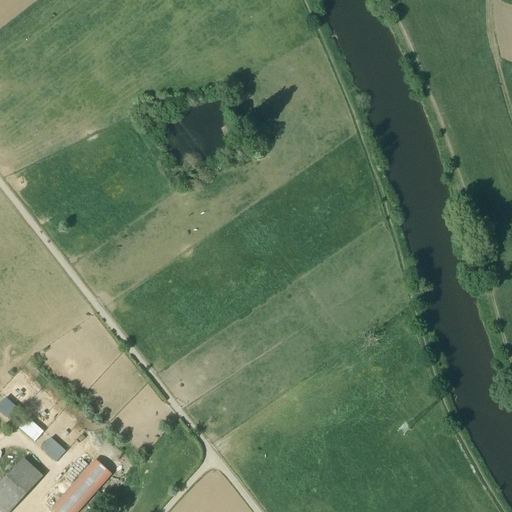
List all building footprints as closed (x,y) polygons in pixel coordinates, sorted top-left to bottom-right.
[(0,404),(0,408),(13,419),(19,411),(4,399),(0,404)] [(26,426),(40,438),(44,433),(31,422),(26,426)] [(46,450),(59,461),(67,452),(54,441),(46,450)] [(25,457),(0,483),(0,509),(2,511),(9,511),(43,475),(25,457)] [(58,511),(79,511),(101,486),(88,476),(58,511)]
